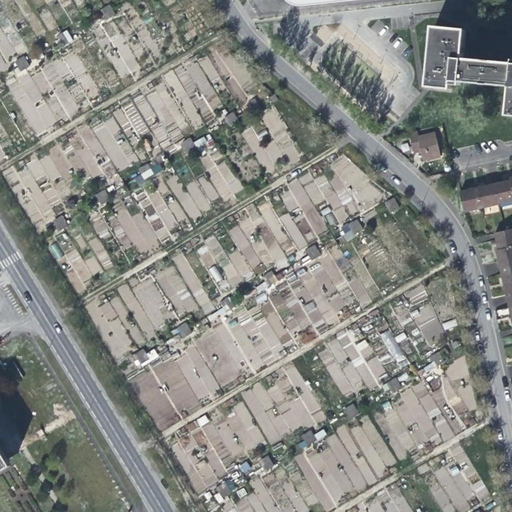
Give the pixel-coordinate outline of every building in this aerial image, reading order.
[(106,19),(115,13),(109,4),(100,9),(106,19)] [(97,28),(107,22),(101,12),(92,18),(97,28)] [(5,59),(14,54),(0,27),(0,71),(9,66),(5,59)] [(461,86),(461,80),(463,58),(466,30),(434,27),(428,86),(451,89),(451,85),(461,86)] [(66,44),(72,40),(67,30),(60,34),(66,44)] [(55,52),(64,46),(58,37),(49,43),(55,52)] [(38,58),(43,55),(41,50),(35,53),(38,58)] [(468,59),(463,58),(461,80),(510,85),(511,63),(507,63),(495,61),(468,59)] [(12,78),(21,72),(15,63),(6,68),(12,78)] [(9,83),(33,135),(58,124),(47,100),(42,102),(28,74),(9,83)] [(250,120),(255,117),(249,108),(244,110),(250,120)] [(224,117),(229,126),(238,120),(233,111),(224,117)] [(222,136),(231,131),(226,121),(216,127),(222,136)] [(410,146),(411,152),(419,150),(421,159),(438,155),(433,133),(416,136),(414,131),(407,133),(410,146)] [(182,143),(187,150),(195,145),(189,138),(182,143)] [(179,162),(188,156),(183,147),(173,153),(179,162)] [(137,187),(146,182),(141,172),(132,178),(137,187)] [(326,224),(323,226),(297,178),(288,183),(307,219),(299,223),(303,231),(304,231),(310,242),(330,231),(326,224)] [(511,187),(510,179),(503,181),(493,183),(497,203),(511,199),(511,187)] [(497,203),(493,183),(485,185),(477,187),(481,207),(497,203)] [(481,207),(477,187),(469,189),(460,191),(464,210),(481,207)] [(93,214),(103,208),(97,198),(88,204),(93,214)] [(390,217),(399,211),(394,202),(385,208),(390,217)] [(52,238),(61,232),(55,223),(46,228),(52,238)] [(494,241),(496,249),(511,245),(511,227),(503,230),(492,232),(494,241)] [(345,244),(355,238),(349,228),(340,234),(345,244)] [(57,244),(50,246),(54,258),(61,256),(57,244)] [(311,260),(321,255),(315,245),(305,250),(311,260)] [(511,263),(511,245),(496,249),(494,250),(496,259),(498,267),(511,263)] [(302,270),(311,264),(306,254),(296,260),(302,270)] [(511,281),(511,263),(498,267),(500,275),(502,284),(511,281)] [(216,266),(209,269),(216,282),(223,279),(216,266)] [(259,296),(269,290),(263,280),(254,286),(259,296)] [(511,299),(511,281),(502,284),(504,293),(506,301),(511,299)] [(268,302),(260,307),(282,344),(298,334),(297,332),(309,325),(303,313),(282,325),(268,302)] [(218,320),(227,314),(222,305),(212,311),(218,320)] [(380,335),(400,368),(408,363),(388,330),(380,335)] [(174,346),(183,340),(178,331),(168,337),(174,346)] [(235,332),(234,342),(244,343),(245,333),(235,332)] [(347,335),(329,343),(337,364),(348,360),(349,362),(359,358),(360,359),(372,354),(366,340),(352,346),(347,335)] [(177,354),(151,367),(161,387),(145,395),(153,411),(151,412),(160,428),(174,421),(164,401),(169,398),(180,419),(202,409),(193,392),(207,385),(209,389),(216,386),(196,346),(178,356),(177,354)] [(132,371),(141,366),(136,356),(127,362),(132,371)] [(425,377),(436,370),(430,360),(420,366),(425,377)] [(424,380),(399,393),(403,402),(395,406),(416,447),(440,435),(443,441),(452,437),(424,380)] [(382,402),(392,396),(385,386),(376,392),(382,402)] [(238,420),(248,416),(243,402),(232,406),(238,420)] [(352,403),(343,410),(350,419),(359,412),(352,403)] [(339,427),(349,422),(343,412),(334,417),(339,427)] [(205,415),(197,419),(200,426),(209,422),(205,415)] [(323,429),(314,435),(311,430),(300,435),(306,445),(325,434),(323,429)] [(298,452),(306,447),(300,437),(292,442),(298,452)] [(264,471),(274,467),(269,456),(259,460),(264,471)] [(253,478),(263,472),(258,463),(247,469),(253,478)] [(340,479),(343,490),(361,486),(360,478),(367,476),(365,466),(342,471),(344,478),(340,479)] [(482,480),(471,485),(479,499),(489,494),(482,480)] [(212,503),(221,498),(216,488),(206,493),(212,503)]
